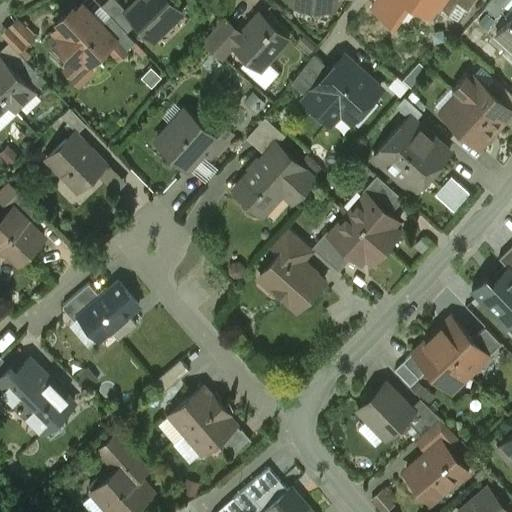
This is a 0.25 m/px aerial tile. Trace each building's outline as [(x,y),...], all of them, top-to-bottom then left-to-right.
[(126,10),(117,0),(104,0),(100,4),(110,14),(111,14),(126,30),(135,21),(125,11),(126,10)] [(136,0),(126,10),(125,11),(135,21),(152,38),(181,10),(171,0),(136,0)] [(441,0),(394,0),(400,4),(403,0),(412,0),(421,6),(418,10),(433,21),(443,5),(439,3),(441,0)] [(490,0),(485,6),(495,16),(509,0),(490,0)] [(82,2),(68,15),(65,12),(56,20),(60,23),(53,29),(62,39),(58,43),(72,59),(77,55),(86,64),(114,37),(115,37),(102,22),(82,2)] [(287,37),(259,11),(241,30),(232,41),(233,43),(260,67),(287,37)] [(17,13),(1,30),(20,48),(37,31),(17,13)] [(126,30),(111,14),(110,14),(102,22),(115,37),(114,37),(125,49),(134,41),(125,31),(126,30)] [(511,14),(495,33),(511,48),(511,14)] [(225,15),(203,39),(222,56),(233,43),(232,41),(241,30),(225,15)] [(26,60),(8,41),(0,48),(0,54),(15,70),(26,60)] [(330,68),(313,53),(291,81),(306,95),(315,86),(314,85),(330,68)] [(15,70),(0,54),(0,93),(7,101),(13,108),(33,89),(15,70)] [(360,72),(341,56),(330,68),(314,85),(315,86),(316,86),(319,83),(330,94),(331,99),(351,117),(349,118),(350,119),(380,87),(364,73),(360,72)] [(40,91),(49,83),(29,62),(20,70),(40,91)] [(486,86),(474,74),(457,92),(495,127),(511,109),(510,107),(486,86)] [(511,104),(511,92),(494,77),(486,86),(510,107),(511,104)] [(495,127),(457,92),(440,111),(457,126),(478,146),(480,144),(495,127)] [(422,111),(404,95),(395,104),(407,115),(408,114),(414,120),(422,111)] [(86,122),(70,105),(61,113),(74,128),(77,130),(86,122)] [(184,106),(159,133),(171,143),(167,148),(185,165),(201,148),(214,133),(207,127),(184,106)] [(414,120),(408,114),(407,115),(373,153),(414,190),(449,152),(414,120)] [(285,133),(264,115),(246,135),(265,153),(275,141),(277,142),(285,133)] [(232,132),(216,117),(207,127),(214,133),(201,148),(210,157),(232,132)] [(478,146),(457,126),(449,135),(475,159),(485,148),(480,144),(478,146)] [(74,128),(46,156),(64,175),(67,172),(80,185),(97,169),(105,160),(77,130),(74,128)] [(277,142),(275,141),(265,153),(234,187),(262,212),(282,189),(292,198),(314,175),(277,142)] [(124,179),(105,160),(97,169),(115,188),(124,179)] [(403,197),(376,173),(362,189),(365,192),(366,191),(389,212),(403,197)] [(469,191),(451,175),(435,193),(453,209),(469,191)] [(39,211),(18,189),(3,204),(8,209),(13,204),(29,221),(39,211)] [(389,212),(366,191),(365,192),(348,212),(385,246),(400,229),(393,223),(397,218),(389,212)] [(29,221),(13,204),(8,209),(0,217),(0,246),(2,249),(7,249),(18,260),(43,235),(29,221)] [(385,246),(348,212),(330,232),(329,233),(352,254),(359,260),(363,256),(371,262),(385,246)] [(309,243),(288,224),(271,243),(280,251),(285,245),(300,259),(300,253),(309,243)] [(352,254),(329,233),(330,232),(326,229),(311,245),(338,269),(352,254)] [(300,259),(285,245),(280,251),(262,270),(277,283),(277,294),(288,294),(299,303),(321,279),(316,274),(316,269),(310,269),(300,259)] [(511,245),(501,257),(508,264),(511,267),(511,245)] [(511,267),(508,264),(493,279),(488,275),(472,291),(511,329),(511,267)] [(100,294),(78,313),(79,314),(99,337),(109,328),(117,337),(135,322),(128,312),(138,303),(117,279),(100,294)] [(88,281),(62,303),(63,306),(73,319),(79,314),(78,313),(100,294),(88,281)] [(472,338),(450,314),(449,315),(450,316),(432,333),(431,332),(469,372),(488,354),(472,338)] [(501,342),(485,326),(472,338),(488,354),(501,342)] [(469,373),(469,372),(431,332),(431,333),(432,334),(414,351),(413,350),(412,350),(412,351),(428,367),(446,385),(464,368),(469,373)] [(428,367),(412,351),(403,360),(418,376),(428,367)] [(0,355),(0,354),(0,383),(15,369),(0,355)] [(180,358),(155,378),(164,389),(189,368),(180,358)] [(418,376),(403,360),(394,368),(410,384),(418,376)] [(27,368),(22,362),(15,369),(0,383),(0,387),(19,407),(22,405),(35,418),(63,391),(34,361),(27,368)] [(385,380),(358,406),(386,435),(405,418),(413,410),(410,406),(385,380)] [(202,383),(168,411),(185,431),(221,401),(212,391),(210,393),(202,383)] [(419,396),(410,406),(413,410),(405,418),(420,434),(439,417),(419,396)] [(221,401),(185,431),(203,452),(219,437),(236,423),(227,413),(230,411),(221,401)] [(168,413),(160,419),(175,438),(183,432),(168,413)] [(458,436),(439,417),(420,434),(416,437),(427,450),(440,439),(446,446),(458,436)] [(240,428),(236,423),(219,437),(233,453),(250,438),(241,427),(240,428)] [(116,430),(96,448),(114,468),(90,489),(93,492),(82,501),(91,511),(101,511),(107,507),(108,508),(112,504),(118,511),(128,511),(149,494),(136,479),(140,475),(125,458),(134,450),(116,430)] [(511,430),(497,444),(510,458),(511,456),(511,430)] [(427,450),(405,469),(410,475),(409,477),(408,478),(408,479),(408,481),(408,483),(409,484),(410,486),(412,487),(415,488),(418,486),(428,478),(440,491),(450,482),(455,482),(468,471),(446,446),(440,439),(427,450)] [(268,465),(244,486),(263,508),(271,501),(266,496),(270,493),(265,488),(278,477),(268,465)] [(287,487),(278,477),(265,488),(270,493),(266,496),(271,501),(287,487)] [(263,508),(244,486),(233,496),(247,511),(258,511),(261,510),(263,508)] [(311,511),(289,486),(287,487),(271,501),(277,508),(271,511),(311,511)] [(508,511),(488,488),(460,511),(508,511)] [(263,508),(261,510),(262,511),(271,511),(277,508),(271,501),(263,508)]
